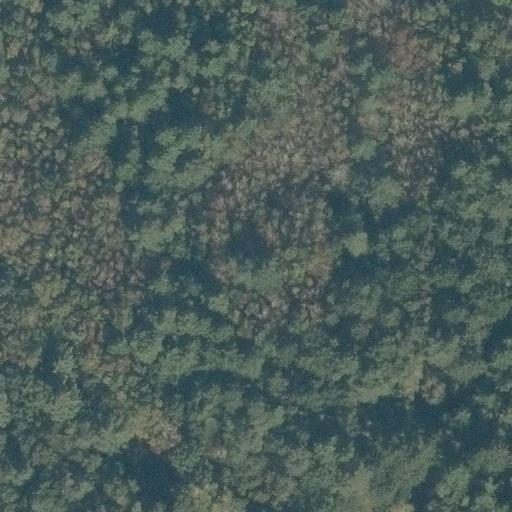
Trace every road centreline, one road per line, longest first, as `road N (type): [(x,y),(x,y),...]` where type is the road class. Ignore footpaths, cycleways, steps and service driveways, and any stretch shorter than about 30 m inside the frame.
road 1 (track): [(0,268),(146,464),(161,491),(161,511)]
road 2 (track): [(511,248),(484,375),(439,511)]
